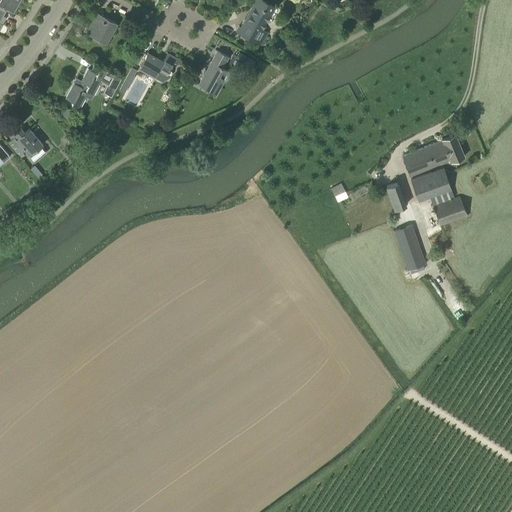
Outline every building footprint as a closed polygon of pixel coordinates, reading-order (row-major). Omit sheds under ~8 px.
[(0,0),(0,6),(6,10),(13,14),(19,3),(16,2),(16,0),(0,0)] [(275,6),(263,0),(255,0),(241,26),(239,25),(237,30),(238,31),(238,32),(261,45),(268,31),(263,28),(275,6)] [(108,45),(119,25),(102,16),(96,13),(85,33),(108,45)] [(217,51),(208,68),(198,84),(216,94),(229,71),(223,67),(228,57),(217,51)] [(163,60),(148,52),(139,68),(154,76),(164,82),(171,78),(172,74),(173,72),(175,64),(177,64),(179,60),(167,54),(163,60)] [(240,52),(235,59),(251,67),(255,60),(240,52)] [(72,105),(79,109),(86,97),(91,100),(101,80),(107,83),(111,75),(98,68),(95,73),(88,69),(81,81),(77,79),(66,98),(73,102),(72,105)] [(42,145),(29,129),(25,133),(21,129),(16,134),(17,136),(8,143),(21,158),(24,155),(22,152),(27,148),(32,153),(42,145)] [(453,167),(457,165),(456,161),(465,157),(456,134),(441,140),(402,155),(410,176),(448,161),(449,163),(451,163),(453,167)] [(0,163),(10,156),(0,144),(0,163)] [(454,198),(444,168),(411,180),(418,202),(430,198),(433,205),(454,198)] [(346,193),(341,183),(331,189),(335,198),(344,194),(346,193)] [(397,183),(386,187),(394,210),(405,206),(397,183)] [(459,196),(433,206),(441,226),(468,216),(459,196)] [(426,265),(412,225),(393,231),(407,269),(407,271),(426,265)]
